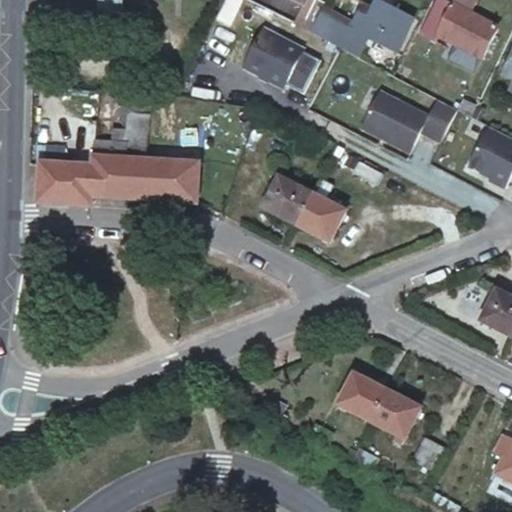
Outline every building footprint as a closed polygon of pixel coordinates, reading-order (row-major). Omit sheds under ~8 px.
[(95,0),(96,22),(121,22),(120,0),(95,0)] [(318,0),(309,0),(299,21),(314,29),(320,17),(327,4),(318,0)] [(442,0),(427,31),(425,35),(436,41),(438,36),(460,48),(479,58),(481,59),(498,28),(474,17),(481,2),(477,0),(459,0),(456,7),(442,0)] [(320,17),(312,33),(362,60),(372,39),(400,53),(416,21),(378,2),(369,21),(358,15),(351,31),(320,17)] [(237,63),(299,97),(321,58),(259,24),(237,63)] [(479,58),(460,48),(455,58),(474,68),(479,58)] [(511,56),(502,76),(511,81),(511,56)] [(95,124),(95,93),(60,89),(57,119),(95,124)] [(384,90),(364,129),(413,154),(433,116),(384,90)] [(125,158),(146,160),(155,96),(131,93),(128,130),(117,129),(116,142),(95,140),(94,156),(125,158)] [(94,165),(94,156),(95,140),(80,139),(79,164),(94,165)] [(94,165),(94,197),(143,201),(146,160),(125,158),(94,156),(94,165)] [(196,204),(197,201),(199,162),(146,160),(143,201),(196,204)] [(93,206),(94,197),(94,165),(79,164),(42,163),(41,166),(40,203),(93,206)] [(264,207),(297,225),(314,194),(280,176),(264,207)] [(314,194),(297,225),(331,243),(347,212),(314,194)] [(482,322),(511,337),(511,296),(499,290),(482,322)] [(338,407),(373,424),(390,392),(355,374),(338,407)] [(390,392),(373,424),(407,441),(424,409),(390,392)] [(264,394),(258,405),(281,418),(287,405),(264,394)] [(316,426),(312,434),(329,444),(334,434),(316,426)] [(511,440),(504,436),(496,452),(505,456),(495,475),(511,483),(511,440)] [(409,467),(420,473),(433,446),(423,441),(409,467)] [(433,446),(420,473),(435,480),(448,454),(433,446)] [(510,511),(490,502),(485,511),(510,511)]
